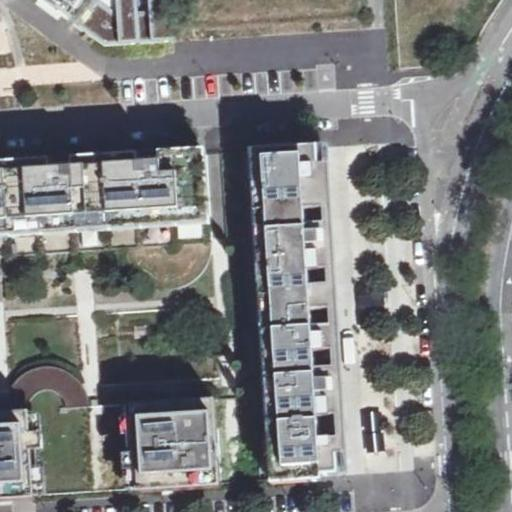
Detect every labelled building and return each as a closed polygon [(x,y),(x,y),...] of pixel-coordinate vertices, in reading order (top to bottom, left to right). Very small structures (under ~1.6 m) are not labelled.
[(171,0),(45,0),(104,45),(175,42),(171,0)] [(325,147),(265,151),(286,480),(346,476),(325,147)] [(0,167),(0,257),(127,249),(128,258),(130,264),(132,269),(135,274),(139,279),(144,283),(149,286),(154,289),(160,291),(165,292),(171,293),(177,292),(183,290),(189,288),(194,285),(199,282),(202,277),(206,272),(209,267),(211,262),(212,256),(213,250),(213,247),(212,239),(207,155),(0,167)] [(8,416),(0,415),(0,433),(36,432),(39,495),(149,486),(145,422),(220,418),(216,403),(94,410),(84,382),(57,370),(26,377),(11,392),(8,416)] [(220,418),(145,422),(149,486),(223,482),(220,418)] [(36,432),(0,433),(0,496),(39,495),(36,432)]
